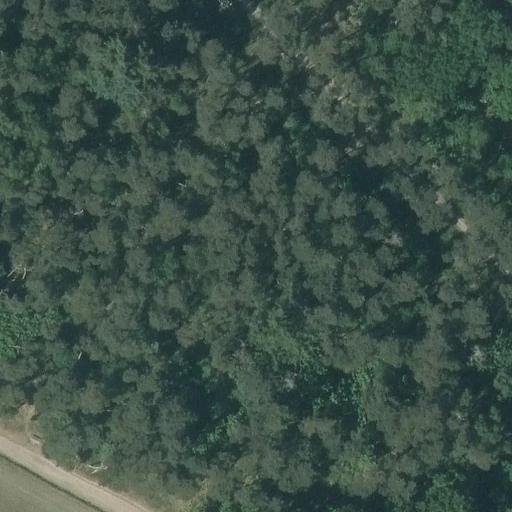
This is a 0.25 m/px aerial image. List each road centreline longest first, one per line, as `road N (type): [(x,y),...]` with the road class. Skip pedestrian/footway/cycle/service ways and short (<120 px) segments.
road 1 (track): [(251,0),(511,261)]
road 2 (track): [(126,511),(0,444)]
